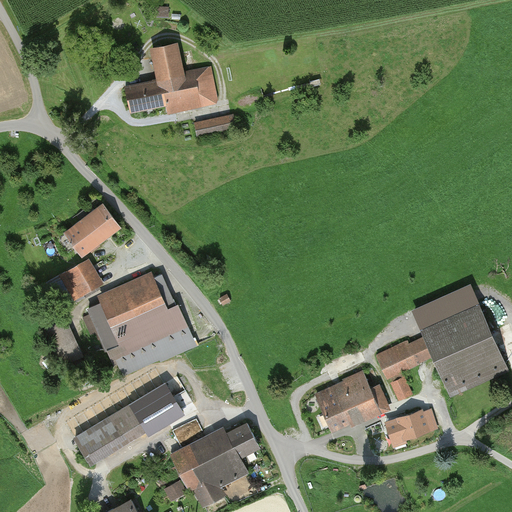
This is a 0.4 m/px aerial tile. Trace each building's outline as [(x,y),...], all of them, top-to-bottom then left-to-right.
[(169,20),(169,9),(158,8),(157,19),(169,20)] [(125,85),(130,113),(168,106),(170,116),(220,107),(213,69),(185,74),(180,45),(150,50),(155,79),(125,85)] [(196,126),(199,140),(237,132),(234,118),(196,126)] [(65,232),(82,257),(122,230),(104,204),(65,232)] [(62,310),(103,284),(88,259),(46,285),(62,310)] [(196,348),(161,272),(87,305),(121,381),(196,348)] [(228,295),(220,300),(223,307),(232,303),(228,295)] [(479,306),(422,332),(453,399),(510,373),(479,306)] [(63,365),(84,356),(71,326),(50,335),(63,365)] [(409,343),(378,356),(388,380),(419,366),(409,343)] [(92,368),(94,371),(97,373),(100,374),(104,373),(107,372),(109,370),(111,367),(111,363),(111,360),(109,357),(106,355),(103,353),(100,353),(96,354),(94,356),(92,359),(91,362),(91,365),(92,368)] [(317,393),(334,432),(390,408),(373,369),(317,393)] [(407,377),(393,383),(400,401),(414,395),(407,377)] [(74,437),(90,466),(153,430),(137,402),(74,437)] [(390,423),(399,445),(437,430),(428,407),(390,423)] [(244,419),(170,456),(193,501),(267,464),(244,419)] [(174,430),(180,444),(204,433),(197,419),(174,430)] [(103,511),(137,511),(130,498),(103,511)]
